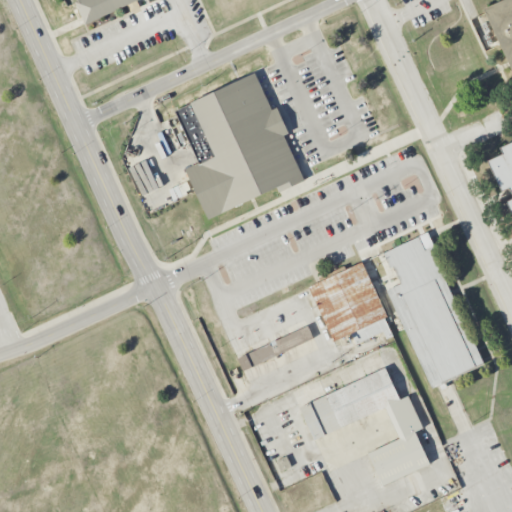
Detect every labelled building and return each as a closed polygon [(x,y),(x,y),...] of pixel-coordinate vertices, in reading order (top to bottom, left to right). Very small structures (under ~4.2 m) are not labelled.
[(81,0),(75,3),(85,24),(135,0),(81,0)] [(511,70),(511,0),(502,0),(484,8),(511,70)] [(176,111),(200,163),(186,169),(210,220),(278,189),(281,194),(306,183),(284,134),(292,131),(280,106),(273,109),(257,73),(176,111)] [(511,142),(500,148),(503,155),(489,162),(502,191),(510,187),(511,191),(511,198),(507,201),(511,212),(511,142)] [(385,254),(400,285),(386,291),(432,388),(485,362),(424,235),(385,254)] [(308,288),(363,263),(387,316),(384,317),(392,335),(386,338),(383,332),(356,344),(351,335),(333,343),(308,288)] [(237,358),(243,371),(315,339),(309,326),(237,358)] [(300,407),(314,439),(385,409),(399,439),(368,452),(383,485),(430,464),(416,432),(423,428),(410,396),(400,401),(386,370),(300,407)] [(291,467),(287,456),(276,461),(281,472),(291,467)]
